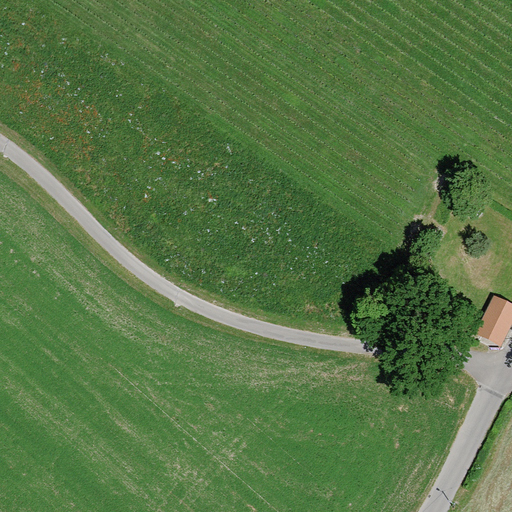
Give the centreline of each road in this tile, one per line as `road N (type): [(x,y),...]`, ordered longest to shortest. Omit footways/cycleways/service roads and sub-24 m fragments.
road 1 (unclassified): [(505,371),(223,317),(115,250),(0,143)]
road 2 (residential): [(432,511),(505,371)]
